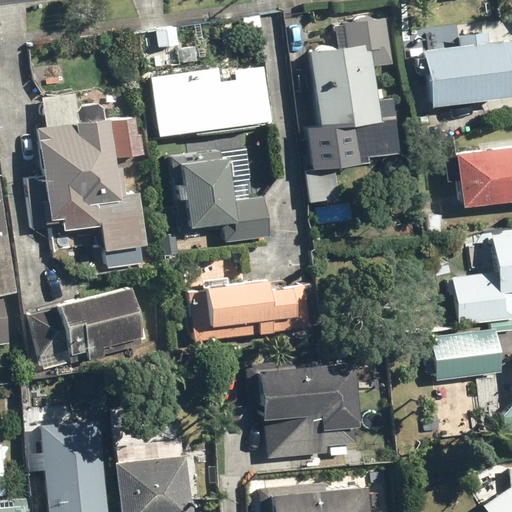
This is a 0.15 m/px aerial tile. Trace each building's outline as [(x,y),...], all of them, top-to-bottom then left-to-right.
[(378,64),(373,20),(343,23),(346,46),(303,51),(312,127),(369,121),(362,66),(378,64)] [(137,72),(174,65),(168,31),(132,37),(137,72)] [(415,50),(420,104),(495,97),(491,44),(415,50)] [(140,80),(148,137),(262,121),(253,63),(140,80)] [(127,118),(110,120),(114,157),(132,155),(127,118)] [(99,122),(27,128),(36,230),(89,225),(97,272),(139,265),(127,194),(106,197),(99,122)] [(511,148),(448,157),(454,205),(511,198),(511,148)] [(332,195),(324,153),(297,158),(305,200),(332,195)] [(263,192),(214,199),(210,155),(164,159),(171,235),(212,231),(213,242),(268,235),(263,192)] [(511,234),(483,238),(488,273),(447,278),(454,325),(506,318),(502,290),(511,288),(511,234)] [(179,294),(183,342),(304,333),(300,284),(179,294)] [(120,288),(22,314),(36,366),(134,340),(120,288)] [(421,339),(426,378),(490,371),(486,331),(421,339)] [(341,362),(245,370),(252,457),(348,449),(341,362)] [(439,435),(436,407),(416,409),(419,437),(439,435)] [(97,511),(93,421),(32,424),(36,511),(97,511)] [(182,511),(176,456),(105,464),(109,511),(182,511)] [(353,511),(350,482),(262,490),(263,511),(353,511)]
